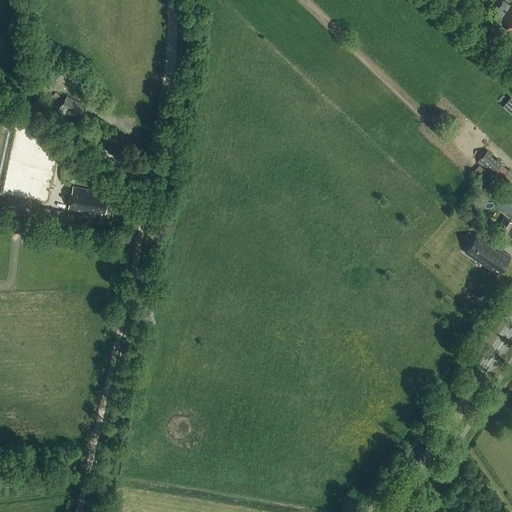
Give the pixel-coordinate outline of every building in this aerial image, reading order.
[(505,0),(495,14),(502,19),(510,24),(506,29),(511,33),(511,5),(505,0)] [(91,105),(67,94),(63,106),(86,116),(91,105)] [(511,190),(511,171),(509,169),(508,170),(501,164),(502,163),(497,158),(496,160),(491,155),(492,154),(488,149),(478,159),(485,166),(484,167),(492,174),(493,172),(511,190)] [(479,165),(471,173),(478,179),(486,171),(479,165)] [(104,213),(108,196),(93,193),(93,191),(71,187),(67,208),(89,212),(89,211),(96,213),(95,214),(101,215),(102,212),(104,213)] [(511,197),(503,190),(496,198),(511,211),(511,197)] [(42,207),(39,222),(59,227),(62,211),(42,207)] [(511,221),(504,217),(497,228),(506,233),(509,228),(511,230),(511,221)] [(478,235),(466,252),(499,275),(511,258),(499,249),(498,251),(495,249),(496,247),(478,235)]
